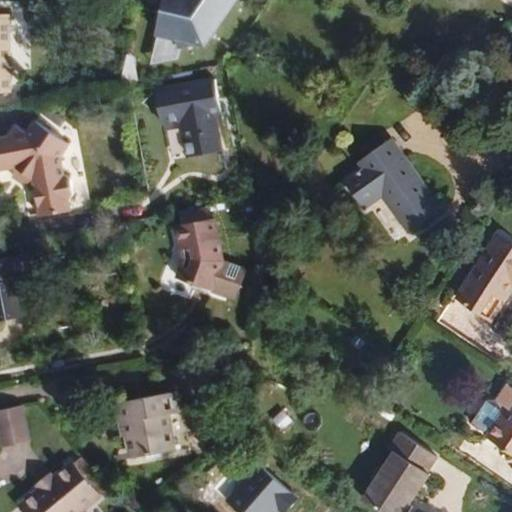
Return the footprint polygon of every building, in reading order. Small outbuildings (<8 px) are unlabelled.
[(238,0),(165,0),(158,31),(209,43),(238,0)] [(13,11),(0,10),(0,88),(12,89),(13,11)] [(217,76),(157,86),(163,122),(185,119),(191,152),(221,146),(216,114),(223,113),(217,76)] [(18,168),(33,179),(34,180),(41,217),(72,211),(71,204),(78,196),(75,179),(65,174),(62,157),(71,144),(38,121),(29,133),(16,125),(7,137),(0,137),(0,170),(17,167),(18,168)] [(384,197),(409,232),(442,209),(393,140),(360,164),(363,168),(346,180),(367,209),(384,197)] [(33,179),(18,168),(13,176),(28,187),(33,179)] [(211,207),(183,212),(185,224),(214,219),(211,207)] [(224,262),(216,219),(214,219),(185,224),(178,225),(183,258),(185,259),(177,278),(214,291),(224,262)] [(493,321),(511,291),(511,243),(499,235),(458,298),(493,321)] [(0,317),(30,313),(21,259),(0,262),(0,317)] [(511,386),(508,384),(496,400),(487,401),(476,417),(474,416),(470,422),(471,425),(477,430),(479,427),(489,434),(486,438),(511,454),(511,386)] [(173,393),(117,404),(121,425),(125,424),(128,437),(132,459),(175,450),(167,415),(177,413),(173,393)] [(30,442),(23,406),(0,410),(0,446),(0,448),(30,442)] [(410,493),(414,495),(428,473),(425,471),(435,456),(398,432),(387,448),(392,452),(383,466),(376,467),(369,478),(371,484),(362,499),(382,511),(407,511),(411,506),(408,504),(404,501),(410,493)] [(73,462),(19,507),(23,511),(82,511),(102,496),(101,495),(110,487),(84,456),(74,464),(73,462)] [(408,504),(414,495),(410,493),(404,501),(408,504)]
